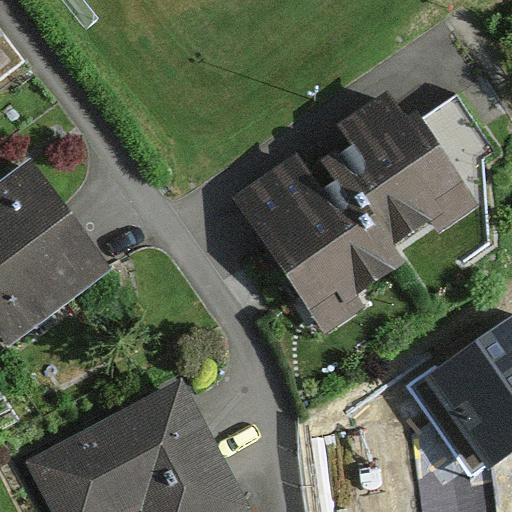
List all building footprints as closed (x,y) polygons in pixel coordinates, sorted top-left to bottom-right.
[(447,213),(381,114),(303,165),(368,264),(447,213)] [(368,264),(303,165),(224,217),(290,316),(368,264)] [(104,273),(32,169),(0,191),(0,335),(5,342),(104,273)] [(511,333),(501,318),(399,385),(461,479),(511,445),(511,333)] [(224,511),(162,398),(29,470),(51,511),(224,511)]
